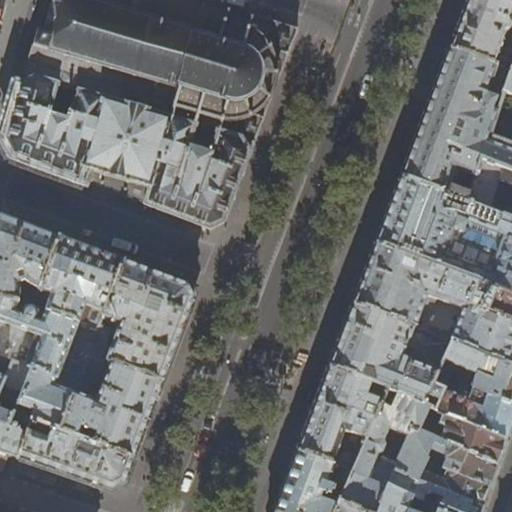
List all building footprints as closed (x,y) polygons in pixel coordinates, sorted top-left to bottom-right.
[(32,47),(27,66),(170,106),(165,119),(206,131),(213,133),(218,134),(238,127),(258,117),(270,101),(277,84),(273,60),(267,42),(248,27),(250,16),(225,9),(222,20),(150,0),(46,0),(42,14),(41,18),(33,47),(32,47)] [(195,0),(150,0),(222,20),(225,9),(195,0)] [(511,0),(467,0),(468,0),(465,8),(450,48),(511,70),(511,66),(511,28),(510,28),(511,24),(510,19),(511,19),(511,0)] [(297,30),(250,16),(248,27),(267,42),(273,60),(277,84),(283,65),(297,30)] [(511,94),(503,91),(511,70),(450,48),(431,97),(401,177),(467,201),(480,160),(511,172),(511,94)] [(208,229),(209,229),(222,223),(235,189),(266,110),(270,101),(258,117),(238,127),(218,134),(213,133),(209,140),(203,138),(206,131),(165,119),(170,106),(27,66),(13,114),(6,141),(13,154),(14,155),(18,156),(45,167),(79,180),(79,178),(145,204),(145,205),(171,215),(208,229)] [(511,70),(503,91),(511,94),(511,70)] [(511,219),(511,172),(480,160),(467,201),(511,219)] [(511,219),(467,201),(401,177),(398,186),(377,242),(479,282),(484,284),(490,286),(511,295),(511,219)] [(0,299),(18,304),(21,295),(30,298),(26,306),(32,308),(32,307),(39,290),(58,237),(24,224),(0,215),(0,299)] [(74,243),(58,237),(39,290),(48,293),(50,297),(44,311),(96,331),(99,324),(102,315),(122,261),(108,256),(103,254),(74,243)] [(484,284),(480,294),(475,293),(479,282),(377,242),(360,288),(358,293),(355,299),(354,303),(414,327),(417,318),(428,321),(432,308),(422,305),(426,294),(463,309),(451,341),(511,365),(511,322),(480,310),(490,286),(484,284)] [(152,272),(122,261),(102,315),(121,322),(111,349),(105,346),(111,329),(99,324),(96,331),(87,355),(113,365),(163,383),(166,375),(194,300),(187,286),(160,275),(152,272)] [(511,295),(490,286),(480,310),(511,322),(511,295)] [(0,356),(31,369),(10,429),(25,435),(32,422),(59,432),(87,355),(96,331),(44,311),(32,307),(32,308),(26,306),(18,304),(0,299),(0,356)] [(440,368),(451,341),(414,327),(354,303),(332,360),(330,366),(387,389),(429,407),(436,410),(443,390),(433,384),(440,368)] [(511,365),(451,341),(440,368),(451,373),(449,378),(511,403),(511,365)] [(145,429),(163,383),(113,365),(87,355),(59,432),(78,439),(81,430),(95,435),(92,444),(133,460),(144,433),(145,429)] [(0,425),(10,429),(31,369),(0,356),(0,425)] [(354,470),(387,389),(330,366),(313,410),(298,451),(354,470)] [(439,411),(506,440),(508,435),(511,423),(511,403),(449,378),(451,373),(440,368),(433,384),(443,390),(436,410),(439,411)] [(429,407),(387,389),(354,470),(340,500),(370,511),(378,511),(393,471),(417,478),(426,460),(490,486),(499,461),(506,440),(439,411),(437,417),(442,419),(439,424),(445,427),(440,440),(419,431),(429,407)] [(127,476),(133,460),(92,444),(78,439),(59,432),(32,422),(25,435),(18,458),(55,471),(66,475),(110,491),(124,484),(127,476)] [(0,451),(14,456),(18,458),(25,435),(10,429),(0,425),(0,451)] [(340,500),(354,470),(298,451),(294,462),(274,511),(334,511),(339,501),(340,500)] [(484,505),(490,486),(426,460),(417,478),(483,507),(484,505)] [(378,511),(481,511),(483,507),(417,478),(393,471),(378,511)] [(370,511),(340,500),(339,501),(334,511),(370,511)]
